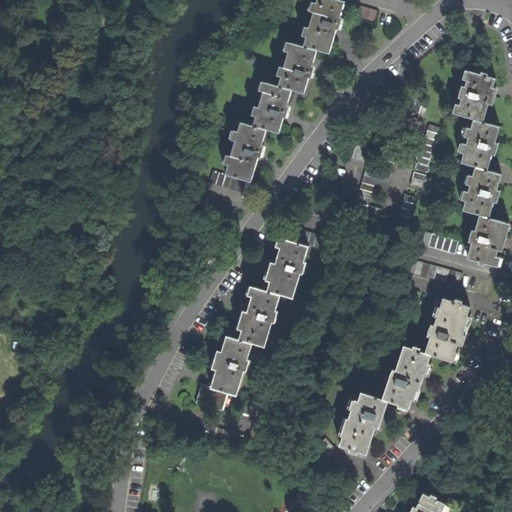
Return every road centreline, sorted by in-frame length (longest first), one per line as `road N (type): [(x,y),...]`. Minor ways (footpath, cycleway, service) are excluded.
road 1 (residential): [(452,0),(344,102),(196,305),(143,400),(117,511)]
road 2 (residential): [(356,511),(479,378),(511,322)]
